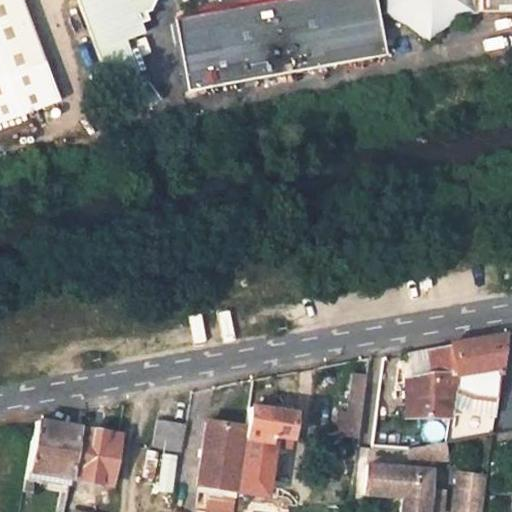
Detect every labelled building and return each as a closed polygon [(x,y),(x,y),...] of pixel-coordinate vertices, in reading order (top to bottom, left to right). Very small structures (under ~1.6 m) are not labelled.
[(0,0),(0,122),(62,101),(24,0),(0,0)] [(139,70),(135,58),(132,50),(143,46),(136,32),(146,29),(137,7),(134,0),(83,0),(112,79),(139,70)] [(374,0),(270,0),(174,17),(189,91),(385,56),(374,0)] [(389,0),(388,11),(405,19),(421,29),(429,39),(445,28),(467,16),(475,13),(474,0),(389,0)] [(511,13),(511,0),(474,0),(475,13),(511,13)] [(270,330),(269,304),(257,305),(259,331),(270,330)] [(503,334),(477,340),(448,346),(452,375),(457,375),(499,368),(503,334)] [(406,419),(450,416),(451,412),(457,375),(452,375),(448,346),(436,349),(426,351),(430,374),(405,380),(405,392),(406,419)] [(359,437),(366,377),(350,375),(345,420),(334,418),(332,433),(359,437)] [(494,406),(451,412),(450,416),(446,442),(490,436),(494,406)] [(248,410),(245,429),(239,475),(236,490),(262,495),(264,479),(268,443),(269,436),(288,439),(291,416),(248,410)] [(183,451),(187,422),(160,419),(156,446),(183,451)] [(34,469),(71,477),(79,428),(36,420),(26,478),(32,478),(34,469)] [(423,442),(438,443),(438,422),(424,421),(423,442)] [(239,475),(245,429),(206,424),(197,488),(236,493),(236,490),(239,475)] [(118,435),(79,428),(71,477),(83,479),(82,488),(95,490),(97,481),(109,483),(118,435)] [(171,495),(177,455),(163,453),(157,493),(171,495)] [(401,511),(426,511),(430,473),(367,468),(364,495),(403,499),(401,511)] [(479,511),(484,478),(461,475),(456,511),(479,511)]
